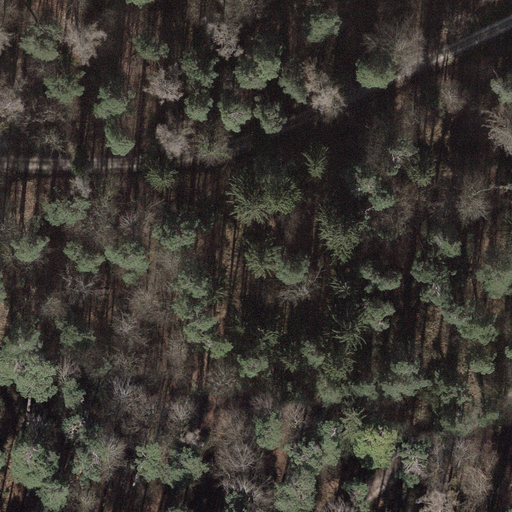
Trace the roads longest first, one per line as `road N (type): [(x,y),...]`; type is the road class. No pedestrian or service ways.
road 1 (track): [(0,164),(176,155),(284,125),(511,19)]
road 2 (track): [(511,401),(343,511)]
